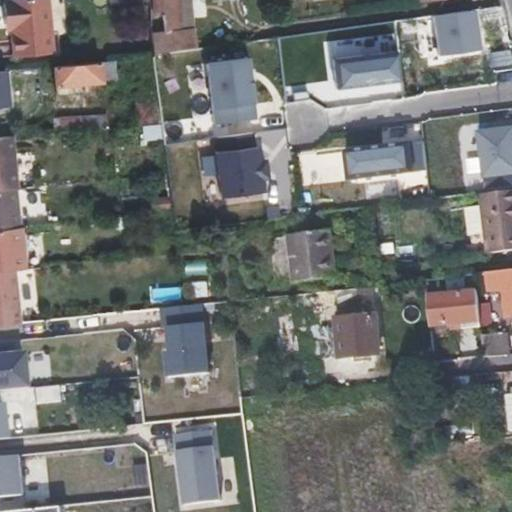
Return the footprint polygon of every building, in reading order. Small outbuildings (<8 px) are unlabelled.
[(6,23),(9,23),(11,23),(12,30),(16,57),(55,53),(49,0),(9,0),(4,1),(6,23)] [(154,37),(155,46),(155,56),(198,50),(196,31),(185,32),(179,0),(151,0),(153,19),(163,18),(167,35),(154,37)] [(478,8),(430,13),(435,54),(482,49),(478,8)] [(396,54),(336,62),(339,88),(400,80),(396,54)] [(251,57),(206,62),(213,124),(258,119),(251,57)] [(75,93),(74,90),(74,86),(103,83),(102,73),(113,72),(113,62),(56,67),(57,95),(75,93)] [(141,76),(143,84),(144,93),(136,94),(137,107),(148,106),(150,127),(163,126),(157,74),(141,76)] [(109,130),(108,124),(108,118),(53,123),(54,134),(109,130)] [(511,126),(478,132),(485,181),(511,177),(511,126)] [(0,192),(17,191),(20,190),(15,138),(0,139),(0,192)] [(198,141),(198,176),(215,176),(215,141),(198,141)] [(427,142),(347,150),(350,181),(430,172),(427,142)] [(258,146),(215,152),(220,196),(264,191),(258,146)] [(0,231),(22,228),(20,209),(17,191),(0,192),(0,231)] [(485,253),(508,251),(511,250),(511,191),(478,196),(485,253)] [(30,270),(25,228),(22,228),(0,231),(0,273),(14,272),(30,270)] [(327,232),(306,234),(285,236),(292,280),(332,275),(331,261),(327,232)] [(511,269),(486,273),(487,282),(488,291),(507,289),(511,315),(511,269)] [(0,273),(0,327),(20,325),(14,272),(0,273)] [(321,294),(322,304),(323,314),(361,308),(360,289),(321,294)] [(425,297),(427,312),(429,327),(459,324),(460,327),(478,324),(474,290),(425,297)] [(375,321),(355,324),(336,326),(337,335),(340,364),(379,359),(375,321)] [(208,322),(168,326),(174,378),(213,374),(208,322)] [(325,366),(340,364),(337,335),(322,337),(325,366)] [(492,358),(499,357),(505,356),(503,335),(490,336),(492,358)] [(490,336),(479,337),(482,360),(492,358),(490,336)] [(26,353),(0,355),(0,393),(30,390),(26,353)] [(6,404),(0,404),(0,441),(10,441),(6,404)] [(217,447),(180,452),(187,503),(224,499),(217,447)] [(22,457),(0,459),(0,499),(26,497),(22,457)]
